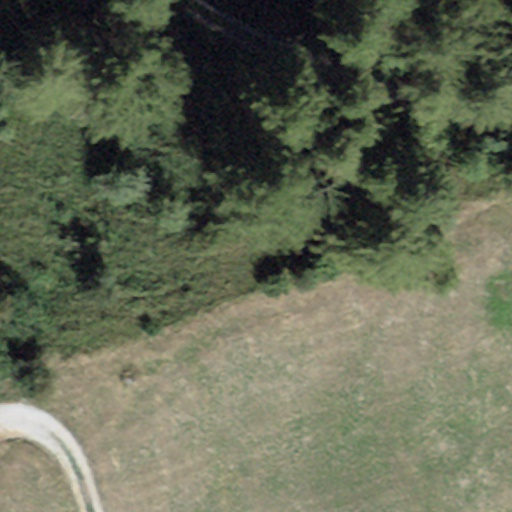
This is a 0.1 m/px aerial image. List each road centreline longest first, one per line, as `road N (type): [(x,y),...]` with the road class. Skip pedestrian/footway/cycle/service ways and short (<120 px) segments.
road 1 (track): [(511,116),(367,86),(196,0)]
road 2 (track): [(0,423),(53,434),(71,452),(89,511)]
